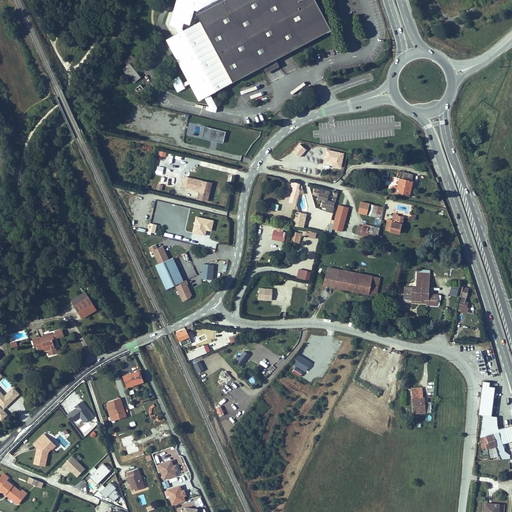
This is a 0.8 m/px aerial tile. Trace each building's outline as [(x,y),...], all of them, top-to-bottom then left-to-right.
[(228,0),(228,3),(217,0),(198,11),(199,13),(197,14),(202,23),(233,82),(261,67),(264,73),(279,65),(276,59),(329,31),(328,29),(330,28),(315,0),(228,0)] [(200,100),(233,82),(202,23),(169,40),(200,100)] [(140,67),(131,55),(124,61),(127,65),(123,69),(134,83),(140,77),(135,71),(140,67)] [(265,74),(280,66),(279,65),(264,73),(265,74)] [(179,75),(171,79),(177,92),(185,88),(179,75)] [(141,89),(143,88),(140,85),(135,89),(136,90),(135,91),(137,94),(138,93),(139,94),(143,91),(141,89)] [(166,108),(169,101),(159,96),(156,103),(166,108)] [(228,134),(207,129),(204,140),(225,145),(228,134)] [(167,162),(174,163),(175,153),(167,153),(167,162)] [(176,155),(174,163),(183,164),(184,156),(176,155)] [(157,165),(154,173),(162,175),(164,168),(157,165)] [(410,196),(413,181),(412,181),(413,175),(401,172),(400,178),(396,193),(410,196)] [(207,201),(212,183),(189,178),(186,187),(199,190),(197,199),(207,201)] [(297,199),(300,189),(298,188),(300,184),(293,182),(292,187),(293,187),(291,197),(297,199)] [(396,193),(398,187),(393,185),(392,191),(390,190),(389,193),(394,194),(396,193)] [(313,193),(319,195),(320,193),(329,195),(330,191),(315,186),(313,193)] [(333,210),(335,203),(327,201),(329,195),(320,193),(318,199),(323,200),(322,206),(326,208),(333,210)] [(376,217),(378,206),(361,202),(359,213),(376,217)] [(350,206),(340,204),(334,228),(343,231),(350,206)] [(304,219),(305,214),(298,212),(298,211),(296,206),(296,205),(294,211),(296,211),(292,225),(303,228),(305,219),(304,219)] [(402,225),(403,217),(398,216),(398,215),(394,214),(392,220),(390,231),(399,233),(401,225),(402,225)] [(198,217),(194,232),(205,235),(207,229),(212,230),(214,221),(198,217)] [(155,232),(156,223),(149,222),(148,231),(155,232)] [(378,235),(380,228),(363,224),(363,227),(358,225),(356,234),(365,236),(364,242),(376,245),(378,235)] [(315,239),(316,232),(307,230),(306,236),(315,239)] [(301,237),(302,234),(294,232),(293,235),(292,241),(296,242),(298,236),(301,237)] [(155,246),(149,249),(150,253),(149,254),(151,259),(155,257),(159,265),(155,267),(167,291),(176,287),(183,303),(189,300),(192,297),(187,286),(188,285),(186,282),(184,283),(173,259),(168,261),(162,248),(157,250),(155,246)] [(335,287),(339,270),(327,267),(323,285),(335,287)] [(309,281),(311,271),(299,268),(296,278),(309,281)] [(351,282),(353,272),(339,270),(335,287),(372,295),(373,291),(377,292),(380,277),(361,274),(359,284),(351,282)] [(359,284),(361,274),(353,272),(351,282),(359,284)] [(428,294),(430,273),(417,272),(416,287),(404,287),(403,302),(412,302),(412,300),(421,301),(422,299),(428,299),(427,305),(437,305),(438,295),(437,295),(430,294),(428,294)] [(457,295),(459,287),(451,285),(449,293),(457,295)] [(465,303),(468,289),(463,287),(461,296),(462,297),(458,310),(467,312),(468,308),(467,307),(467,304),(465,303)] [(97,309),(89,297),(74,306),(82,319),(97,309)] [(360,314),(346,310),(344,318),(358,321),(360,314)] [(57,346),(54,337),(56,336),(57,338),(64,335),(62,329),(55,331),(55,333),(50,335),(44,337),(32,340),(34,346),(37,346),(38,350),(44,348),(44,350),(49,348),(50,355),(57,353),(55,347),(57,346)] [(189,336),(186,330),(181,333),(177,334),(179,340),(189,336)] [(186,354),(189,360),(206,352),(203,346),(186,354)] [(243,366),(250,354),(244,350),(236,361),(243,366)] [(297,353),(291,363),(305,371),(311,361),(297,353)] [(197,372),(204,369),(200,360),(193,363),(197,372)] [(262,363),(259,367),(266,373),(269,369),(262,363)] [(221,374),(227,382),(232,378),(226,370),(221,374)] [(140,378),(138,371),(124,376),(127,387),(143,381),(142,377),(140,378)] [(0,377),(2,376),(0,373),(0,403),(4,399),(7,399),(10,403),(19,394),(17,392),(14,395),(10,391),(6,395),(6,396),(4,396),(0,391),(0,377)] [(224,386),(227,382),(220,375),(216,379),(224,386)] [(482,394),(494,395),(495,383),(484,382),(482,394)] [(424,386),(415,387),(416,411),(427,410),(427,401),(425,401),(424,386)] [(494,397),(494,395),(482,394),(480,410),(489,411),(490,397),(494,397)] [(125,415),(120,398),(108,402),(113,419),(125,415)] [(0,403),(4,408),(10,403),(7,399),(4,399),(0,403)] [(79,416),(84,422),(93,415),(81,401),(65,414),(72,422),(79,416)] [(491,423),(493,429),(482,432),(484,450),(489,448),(488,444),(503,439),(500,430),(498,421),(491,423)] [(511,426),(500,430),(504,444),(511,441),(511,426)] [(168,440),(166,436),(172,434),(170,430),(156,437),(159,444),(168,440)] [(50,447),(53,443),(47,437),(44,440),(41,437),(34,444),(38,448),(39,448),(38,451),(37,451),(34,464),(45,466),(48,452),(51,449),(50,447)] [(85,469),(72,456),(63,465),(66,468),(67,467),(69,468),(71,468),(72,470),(71,471),(77,477),(85,469)] [(158,462),(162,479),(178,475),(175,463),(173,464),(172,459),(158,462)] [(94,465),(89,471),(91,473),(89,476),(97,484),(110,470),(102,462),(97,468),(94,465)] [(144,487),(138,468),(127,472),(128,477),(131,486),(132,491),(144,487)] [(21,492),(6,480),(9,478),(4,473),(0,477),(0,487),(0,488),(0,487),(0,489),(6,494),(7,493),(19,502),(19,503),(25,495),(21,492)] [(43,483),(31,478),(29,482),(29,483),(41,488),(43,483)] [(105,497),(108,495),(113,501),(121,493),(109,482),(105,485),(102,483),(97,489),(105,497)] [(168,489),(173,505),(186,501),(185,499),(188,498),(185,489),(186,488),(185,484),(168,489)] [(19,502),(7,493),(6,494),(6,495),(18,504),(19,502)] [(143,494),(138,496),(142,506),(147,505),(143,494)] [(496,511),(497,502),(484,501),(482,511),(496,511)]
